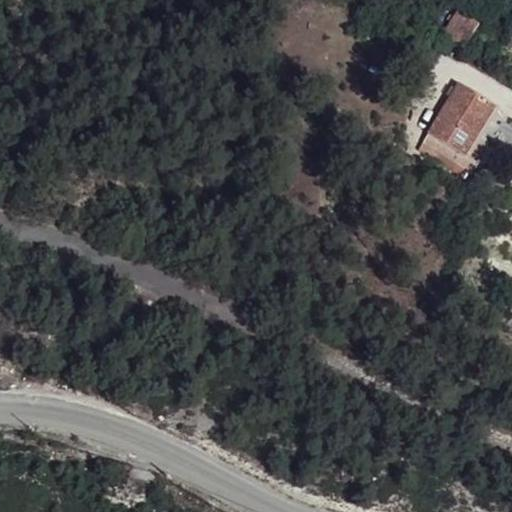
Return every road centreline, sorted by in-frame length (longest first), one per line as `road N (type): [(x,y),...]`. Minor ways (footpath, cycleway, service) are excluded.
road 1 (residential): [(511,445),(0,226)]
road 2 (residential): [(293,511),(185,458),(94,425),(0,412)]
